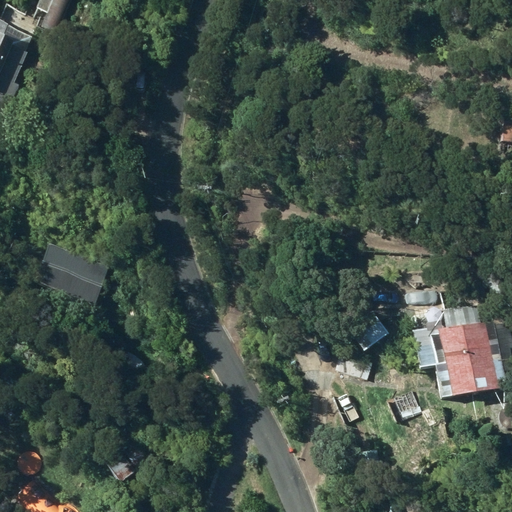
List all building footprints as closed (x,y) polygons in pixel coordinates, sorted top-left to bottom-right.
[(41,0),(38,8),(49,13),(44,26),(59,33),(73,0),(41,0)] [(0,101),(12,107),(22,84),(17,82),(30,51),(28,50),(35,33),(0,18),(0,101)] [(511,106),(501,105),(498,142),(511,142),(511,106)] [(40,281),(95,304),(111,269),(56,245),(40,281)] [(481,283),(510,305),(511,303),(511,283),(493,269),(481,283)] [(14,290),(30,304),(39,293),(23,279),(14,290)] [(427,329),(437,396),(495,387),(494,380),(502,379),(493,319),(427,329)] [(333,369),(366,380),(371,364),(338,353),(333,369)] [(9,410),(20,419),(26,412),(16,403),(9,410)] [(511,445),(511,432),(499,433),(500,445),(511,445)] [(120,444),(142,471),(154,461),(133,434),(120,444)] [(118,475),(132,463),(121,451),(108,463),(118,475)] [(77,511),(75,509),(71,507),(67,505),(62,505),(57,505),(35,483),(19,498),(31,511),(77,511)]
